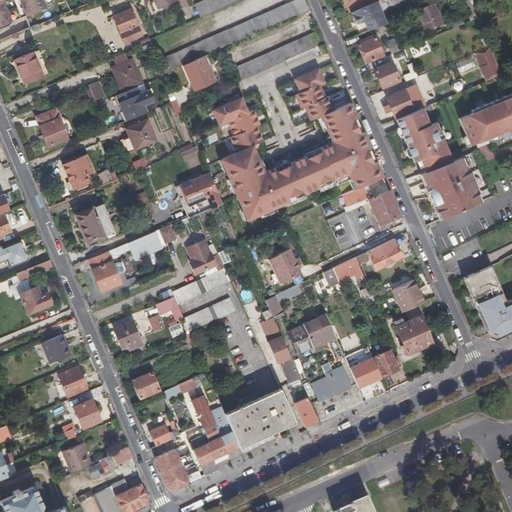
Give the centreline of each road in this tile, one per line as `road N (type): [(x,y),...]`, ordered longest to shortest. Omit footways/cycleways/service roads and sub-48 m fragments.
road 1 (residential): [(163,511),(0,124)]
road 2 (residential): [(315,0),(475,374)]
road 3 (tertiary): [(475,374),(189,511)]
